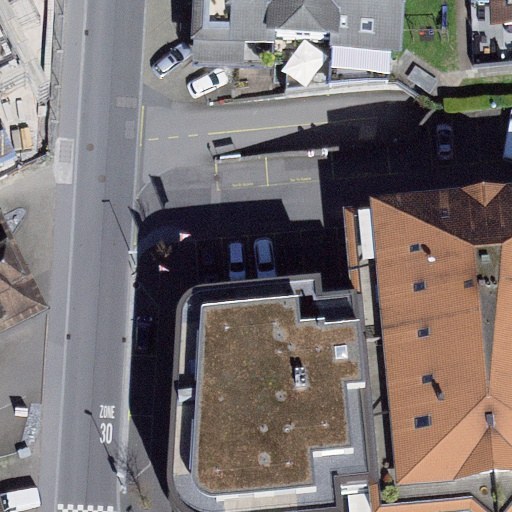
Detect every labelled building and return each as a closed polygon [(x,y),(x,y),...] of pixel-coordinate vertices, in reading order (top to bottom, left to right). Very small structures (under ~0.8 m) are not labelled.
[(0,0),(0,139),(51,117),(11,24),(47,8),(43,0),(0,0)] [(391,63),(391,0),(196,0),(196,63),(391,63)] [(511,0),(495,0),(497,41),(511,40),(511,0)] [(394,511),(452,511),(511,508),(511,209),(384,224),(386,297),(394,511)] [(0,336),(44,316),(0,225),(0,336)] [(200,511),(394,511),(386,297),(217,302),(191,315),(186,502),(200,511)]
